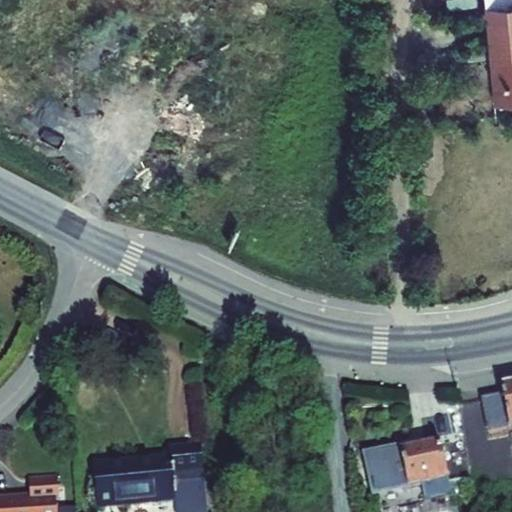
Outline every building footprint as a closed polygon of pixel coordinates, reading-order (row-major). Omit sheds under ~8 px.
[(511,21),(488,23),(491,114),(511,113),(511,21)] [(502,397),(481,401),(488,433),(511,428),(511,387),(500,390),(502,397)] [(363,455),(371,498),(373,498),(448,482),(440,446),(400,454),(399,447),(363,455)] [(98,509),(175,502),(173,486),(205,483),(202,447),(170,450),(171,459),(94,467),(98,509)] [(58,478),(29,480),(31,502),(21,503),(20,497),(0,497),(0,511),(58,511),(58,507),(56,507),(55,500),(59,500),(58,478)] [(376,511),(450,497),(448,482),(373,498),(375,511),(376,511)]
